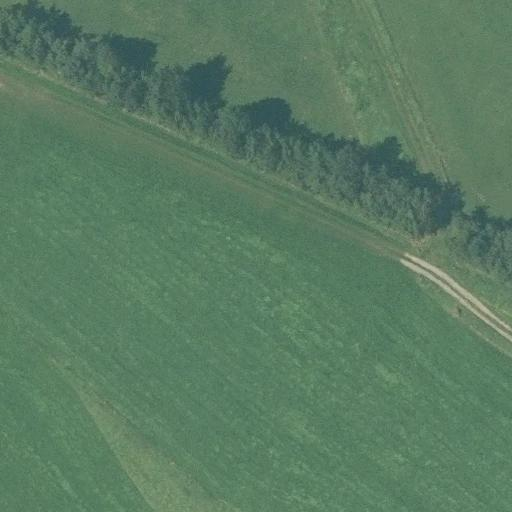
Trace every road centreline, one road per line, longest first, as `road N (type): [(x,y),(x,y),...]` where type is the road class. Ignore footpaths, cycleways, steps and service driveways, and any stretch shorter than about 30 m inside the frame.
road 1 (track): [(0,96),(70,137),(304,234),(428,267),(511,337)]
road 2 (track): [(357,0),(438,189),(443,214),(428,267)]
